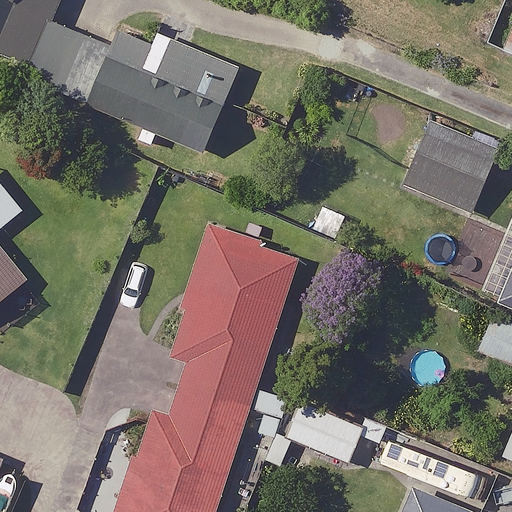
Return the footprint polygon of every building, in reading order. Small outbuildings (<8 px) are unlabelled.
[(56,0),(0,0),(0,47),(29,60),(24,71),(200,150),(239,65),(114,9),(99,43),(47,19),(56,0)] [(511,15),(499,44),(511,50),(511,15)] [(494,147),(428,119),(403,181),(469,208),(494,147)] [(212,511),(296,255),(207,226),(166,351),(186,357),(174,394),(156,389),(115,511),(212,511)] [(0,293),(30,268),(0,231),(0,293)] [(511,250),(494,292),(511,300),(511,250)] [(511,318),(490,310),(475,350),(511,364),(511,318)] [(363,422),(299,397),(285,433),(348,459),(363,422)] [(511,416),(497,451),(511,456),(511,416)] [(484,511),(410,483),(398,511),(484,511)]
